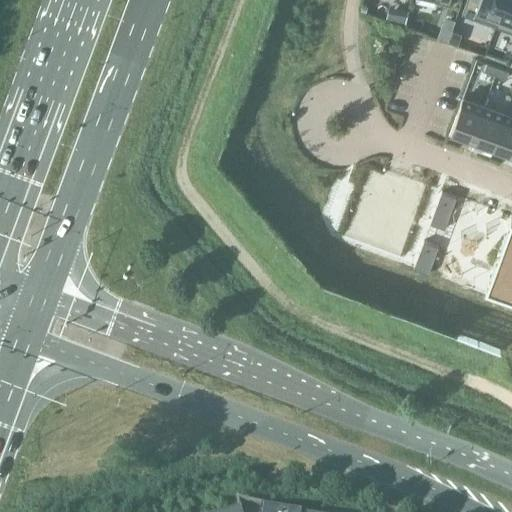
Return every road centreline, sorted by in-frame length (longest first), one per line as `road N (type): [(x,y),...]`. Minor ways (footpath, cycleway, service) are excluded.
road 1 (tertiary): [(511,476),(45,294)]
road 2 (tertiary): [(28,340),(483,511)]
road 3 (primary): [(45,294),(154,0)]
road 4 (primary): [(75,0),(0,205)]
road 5 (residential): [(364,133),(511,187)]
road 6 (residential): [(364,133),(365,118),(351,100),(333,97),(318,107),(313,133),(325,147),(343,150),(359,141)]
